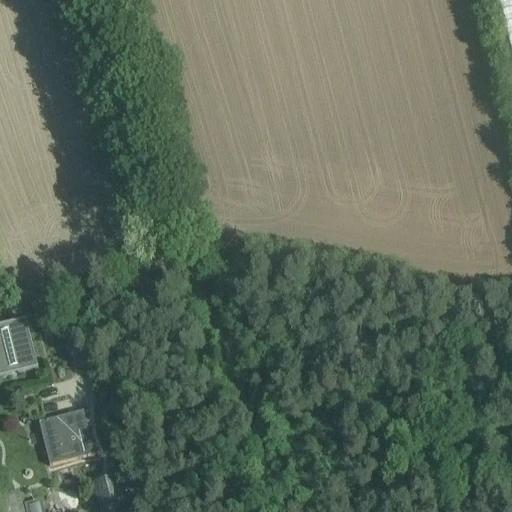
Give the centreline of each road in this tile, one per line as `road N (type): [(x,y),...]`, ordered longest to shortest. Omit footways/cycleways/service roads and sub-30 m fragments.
road 1 (track): [(267,511),(105,0)]
road 2 (unknown): [(183,245),(87,310),(82,326),(100,425)]
